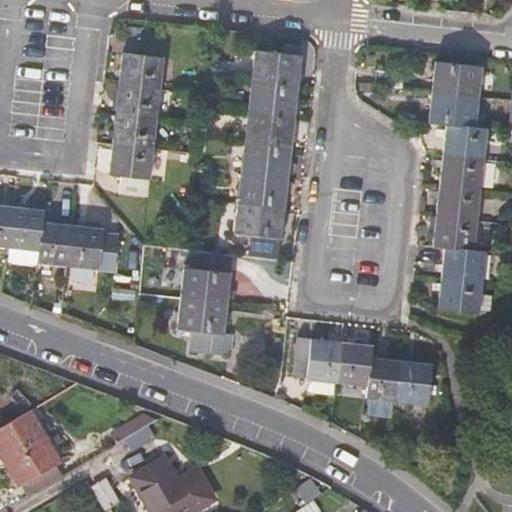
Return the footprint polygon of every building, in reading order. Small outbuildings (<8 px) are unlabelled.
[(116,48),(101,167),(141,171),(156,53),(116,48)] [(292,54),(246,48),(227,199),(223,228),(235,229),(232,249),(267,254),(273,205),(292,54)] [(434,118),(420,237),(432,238),(424,301),(464,305),(465,302),(471,243),(461,242),(476,124),(462,121),(469,61),(424,54),(416,116),(434,118)] [(364,65),(363,76),(389,79),(391,68),(364,65)] [(511,126),(511,96),(501,95),(498,126),(511,126)] [(35,202),(0,196),(0,238),(30,243),(29,253),(89,261),(105,264),(110,229),(94,227),(94,222),(34,213),(35,202)] [(175,260),(172,289),(216,295),(219,265),(222,248),(184,243),(182,261),(175,260)] [(478,287),(467,286),(465,302),(476,303),(478,287)] [(183,323),(181,342),(220,348),(222,328),(212,327),(216,295),(172,289),(168,321),(183,323)] [(505,336),(506,321),(479,317),(477,332),(505,336)] [(361,346),(362,334),(286,324),(280,364),(357,376),(355,385),(414,394),(419,354),(361,346)] [(119,441),(143,427),(153,420),(147,410),(112,430),(119,441)] [(29,413),(0,429),(0,456),(2,460),(8,457),(23,483),(55,464),(37,435),(40,432),(29,413)] [(191,470),(172,482),(158,458),(126,478),(146,511),(169,511),(204,493),(191,470)] [(27,496),(62,475),(55,464),(23,483),(21,484),(27,496)]
